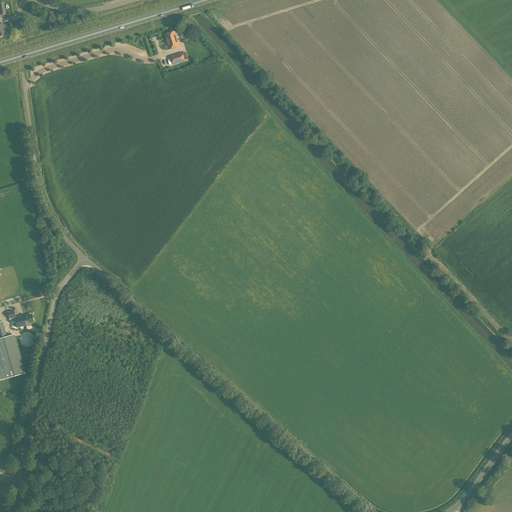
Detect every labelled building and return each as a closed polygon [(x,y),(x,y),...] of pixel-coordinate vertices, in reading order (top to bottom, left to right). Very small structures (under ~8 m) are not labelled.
[(177,40),(175,32),(165,35),(167,41),(166,41),(169,49),(180,46),(178,40),(177,40)] [(187,59),(185,52),(182,53),(171,56),(173,63),(187,59)] [(15,318),(14,310),(7,312),(8,319),(9,319),(9,320),(11,322),(15,321),(17,328),(27,325),(27,324),(33,322),(31,314),(25,316),(25,315),(15,318)] [(14,334),(0,338),(0,380),(25,373),(25,372),(14,334)] [(499,511),(500,511),(501,511),(504,508),(493,500),(488,507),(494,511),(499,511)]
